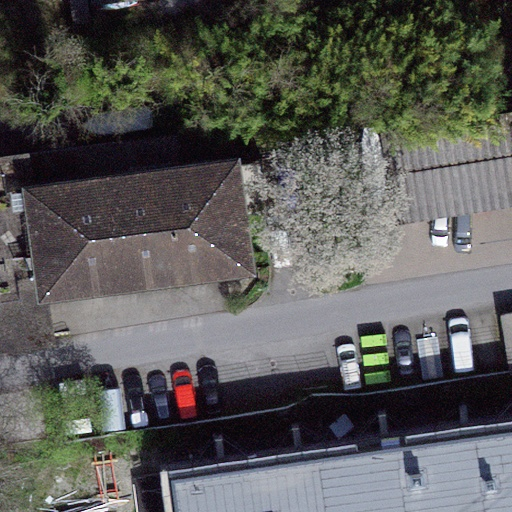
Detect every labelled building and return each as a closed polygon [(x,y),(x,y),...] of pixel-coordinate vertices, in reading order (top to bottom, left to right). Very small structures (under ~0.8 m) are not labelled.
[(103,0),(72,0),(76,24),(86,23),(84,3),(103,0)] [(398,212),(511,193),(511,116),(386,136),(398,212)] [(252,269),(245,215),(263,212),(257,161),(238,163),(237,158),(177,166),(173,136),(129,142),(133,170),(31,183),(45,295),(252,269)] [(129,142),(27,155),(31,183),(133,170),(129,142)] [(0,348),(51,342),(45,295),(31,183),(27,155),(0,158),(0,348)] [(511,374),(511,373),(511,312),(502,314),(511,374)]
